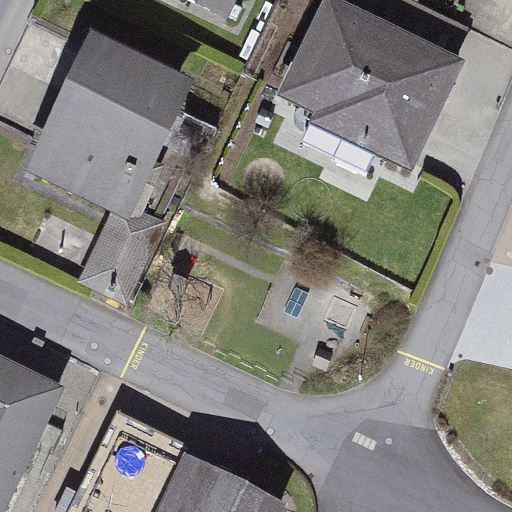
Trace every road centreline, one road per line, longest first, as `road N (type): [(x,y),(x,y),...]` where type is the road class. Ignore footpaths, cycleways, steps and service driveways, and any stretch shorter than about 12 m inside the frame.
road 1 (residential): [(0,301),(382,465)]
road 2 (residential): [(382,465),(511,154)]
